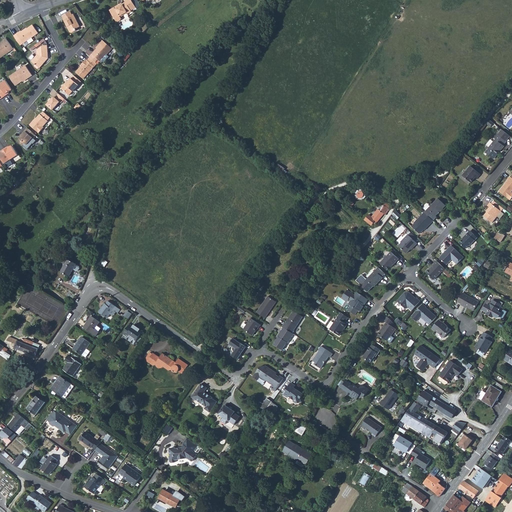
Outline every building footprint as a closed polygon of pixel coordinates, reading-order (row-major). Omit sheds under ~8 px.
[(136,8),(131,0),(124,0),(126,2),(122,4),(123,5),(119,7),(118,5),(110,10),(117,21),(119,22),(121,20),(122,20),(122,18),(120,17),(127,12),(128,14),(132,11),(131,11),(136,8)] [(64,19),(70,32),(72,33),(77,31),(76,29),(80,27),(73,14),(72,15),(70,11),(62,16),(64,19)] [(21,31),(14,36),(21,46),(28,41),(32,38),(39,33),(33,25),(26,30),(25,29),(22,32),(21,31)] [(0,58),(14,49),(6,39),(3,41),(3,42),(0,44),(0,58)] [(98,47),(92,54),(100,61),(106,54),(107,55),(113,49),(103,40),(98,47)] [(37,50),(38,55),(32,61),(40,68),(49,58),(47,45),(43,46),(37,50)] [(81,67),(76,72),(84,79),(95,66),(97,64),(90,57),(88,60),(86,59),(81,66),(81,67)] [(29,78),(33,75),(26,66),(10,77),(16,86),(28,78),(29,78)] [(79,85),(81,82),(74,76),(72,79),(71,78),(66,85),(65,84),(61,88),(69,95),(73,91),(73,92),(79,85)] [(0,90),(0,92),(3,97),(7,95),(6,94),(12,90),(6,81),(0,84),(0,85),(2,89),(0,90)] [(54,97),(47,105),(53,110),(60,102),(61,103),(65,99),(59,94),(55,98),(54,97)] [(41,114),(40,114),(35,120),(35,119),(30,125),(40,133),(44,127),(43,127),(48,121),(48,120),(50,118),(43,111),(41,114)] [(36,135),(27,128),(21,135),(22,136),(18,141),(24,146),(25,144),(26,146),(30,142),(36,135)] [(503,145),(506,141),(510,136),(502,129),(498,134),(497,133),(494,138),(496,139),(489,148),(489,149),(486,152),(493,159),(497,155),(496,154),(501,149),(504,146),(503,145)] [(8,147),(5,149),(11,159),(18,155),(12,146),(9,148),(8,147)] [(11,159),(5,149),(1,151),(2,152),(0,153),(0,156),(5,164),(11,159)] [(463,175),(471,183),(476,177),(477,178),(481,174),(471,166),(463,175)] [(499,191),(510,200),(511,198),(511,192),(511,191),(511,177),(510,176),(507,180),(508,181),(499,191)] [(436,216),(446,205),(438,198),(424,212),(433,221),(437,217),(436,216)] [(484,216),(493,222),(502,211),(503,210),(504,208),(494,200),(492,203),(490,202),(488,206),(490,208),(484,216)] [(371,218),(377,222),(384,214),(386,215),(387,215),(386,214),(389,210),(390,210),(390,209),(389,208),(390,206),(386,203),(384,206),(383,208),(381,208),(381,209),(380,209),(380,210),(378,209),(372,217),(371,218)] [(392,214),(398,220),(401,216),(396,210),(392,214)] [(427,227),(433,221),(424,212),(415,222),(415,223),(412,226),(420,234),(424,229),(423,229),(426,226),(427,227)] [(460,243),(466,249),(469,245),(469,246),(477,237),(475,235),(470,230),(463,238),(463,239),(460,243)] [(409,235),(415,241),(418,239),(411,232),(409,235)] [(494,238),(501,242),(505,235),(499,232),(494,238)] [(412,249),(417,243),(415,241),(409,235),(408,234),(401,242),(402,243),(399,246),(406,253),(412,248),(412,249)] [(457,264),(464,257),(458,252),(459,252),(451,245),(439,258),(447,265),(452,259),(457,264)] [(393,265),(399,259),(391,251),(380,263),(387,270),(392,265),(393,265)] [(77,264),(69,259),(65,267),(62,272),(70,277),(77,264)] [(443,272),(446,269),(437,261),(434,264),(435,264),(430,269),(429,269),(427,271),(427,273),(430,276),(430,278),(432,280),(434,280),(442,271),(443,272)] [(511,263),(508,261),(502,272),(511,277),(510,280),(511,281),(511,263)] [(373,285),(374,287),(378,283),(378,282),(378,281),(380,281),(383,277),(382,277),(385,274),(378,267),(367,279),(373,285)] [(368,291),(373,285),(367,279),(361,274),(356,280),(368,291)] [(362,305),(363,303),(365,305),(368,299),(357,292),(355,295),(347,290),(342,297),(348,301),(349,299),(351,300),(349,304),(351,305),(348,310),(356,315),(358,310),(360,311),(364,306),(362,305)] [(415,300),(414,298),(415,297),(409,292),(405,292),(397,301),(406,309),(408,307),(412,311),(421,301),(417,298),(415,300)] [(469,307),(474,310),(479,302),(466,295),(461,305),(465,307),(465,306),(468,308),(469,307)] [(265,318),(276,302),(268,296),(257,312),(265,318)] [(498,308),(500,304),(493,300),(490,305),(488,304),(486,305),(483,310),(486,312),(488,312),(487,314),(493,317),(494,316),(497,318),(499,317),(501,313),(499,312),(500,310),(499,309),(498,308)] [(121,310),(108,301),(106,304),(99,312),(108,318),(111,314),(114,310),(116,312),(118,313),(121,310)] [(437,317),(426,307),(427,307),(423,304),(412,317),(417,321),(421,317),(430,325),(437,317)] [(294,330),(303,317),(294,311),(285,323),(282,327),(284,327),(293,333),(294,331),(294,330)] [(340,336),(347,325),(345,323),(348,318),(341,312),(337,318),(334,323),(335,323),(331,330),(340,336)] [(95,329),(100,322),(92,316),(84,327),(96,336),(99,332),(95,329)] [(379,335),(387,341),(390,336),(390,337),(396,329),(394,327),(392,326),(394,323),(389,318),(387,317),(385,321),(387,322),(382,329),(383,330),(379,335)] [(258,329),(261,325),(251,318),(244,329),(253,335),(256,330),(257,328),(258,329)] [(436,330),(444,338),(451,330),(445,325),(446,325),(443,322),(442,322),(439,320),(432,328),(435,331),(436,330)] [(140,337),(143,332),(134,326),(134,327),(130,324),(122,336),(135,344),(140,337)] [(288,343),(294,334),(293,333),(284,327),(278,336),(279,337),(274,344),(282,350),(287,342),(288,343)] [(492,342),(490,340),(492,337),(485,332),(476,347),(486,353),(492,342)] [(39,349),(40,345),(33,342),(25,339),(25,340),(24,340),(24,339),(23,339),(22,339),(21,339),(21,340),(21,341),(21,342),(19,341),(10,337),(8,340),(17,344),(15,348),(36,357),(39,349)] [(87,349),(91,343),(82,337),(74,349),(82,355),(83,355),(86,357),(90,351),(87,349)] [(239,337),(237,339),(248,346),(249,343),(239,337)] [(232,355),(238,359),(246,347),(240,343),(234,338),(230,344),(233,347),(232,348),(232,349),(233,350),(233,351),(234,352),(232,355)] [(376,357),(381,350),(373,344),(370,347),(369,347),(365,353),(366,354),(363,357),(371,362),(374,357),(376,357)] [(441,359),(421,345),(415,354),(422,359),(417,366),(423,371),(429,364),(434,368),(441,359)] [(333,353),(321,346),(318,350),(319,351),(313,360),(316,362),(315,364),(321,368),(329,356),(330,357),(333,353)] [(189,365),(179,358),(176,362),(163,353),(160,357),(153,353),(153,354),(148,361),(153,365),(157,364),(157,363),(157,362),(159,359),(165,363),(164,366),(163,366),(169,370),(172,369),(172,370),(173,371),(174,372),(175,372),(176,372),(177,372),(178,372),(179,371),(182,374),(189,365)] [(73,376),(82,364),(72,357),(72,358),(69,356),(65,360),(69,362),(64,369),(73,376)] [(165,363),(159,359),(157,362),(157,363),(157,364),(157,365),(157,366),(158,367),(160,368),(161,368),(162,367),(163,367),(163,366),(164,366),(165,363)] [(440,376),(448,382),(451,378),(452,379),(455,374),(458,376),(463,369),(450,360),(440,376)] [(284,378),(280,376),(279,377),(276,375),(274,373),(274,371),(265,365),(260,367),(253,377),(258,380),(260,377),(266,381),(267,380),(273,385),(273,386),(277,389),(284,378)] [(63,396),(72,384),(61,376),(58,381),(56,380),(54,383),(55,384),(52,389),(63,396)] [(354,398),(357,400),(358,397),(360,398),(364,397),(369,389),(362,385),(359,389),(353,385),(353,386),(346,381),(341,388),(348,393),(347,394),(354,398)] [(495,387),(501,391),(504,387),(498,382),(495,387)] [(301,398),(303,394),(294,388),(296,386),(291,383),(286,390),(286,392),(284,395),(288,397),(290,397),(294,399),(294,402),(296,403),(300,402),(301,400),(301,398)] [(63,396),(66,398),(74,386),(72,384),(63,396)] [(207,388),(201,384),(192,397),(206,407),(205,409),(210,412),(217,402),(212,398),(213,397),(205,392),(207,388)] [(482,400),(493,407),(502,392),(501,391),(495,387),(492,385),(487,393),(482,400)] [(382,400),(380,403),(389,410),(399,395),(391,389),(383,401),(382,400)] [(453,409),(424,391),(418,400),(427,406),(428,403),(447,414),(452,418),(457,411),(453,409)] [(36,415),(45,402),(37,396),(27,409),(36,415)] [(268,398),(265,404),(261,402),(259,405),(275,413),(280,405),(268,398)] [(397,426),(407,431),(409,428),(410,426),(430,438),(438,426),(437,426),(416,413),(421,406),(416,403),(415,402),(400,422),(397,426)] [(240,416),(235,413),(235,412),(225,405),(219,414),(223,417),(221,420),(226,424),(228,420),(234,425),(240,416)] [(78,426),(54,409),(47,420),(50,422),(50,424),(54,426),(56,426),(65,433),(66,431),(71,435),(78,426)] [(9,425),(19,435),(25,428),(30,423),(18,413),(15,417),(9,425)] [(372,434),(375,437),(382,427),(367,417),(361,425),(373,433),(372,434)] [(450,439),(453,441),(467,423),(458,422),(457,422),(455,425),(454,427),(450,434),(452,436),(450,439)] [(307,427),(300,423),(298,427),(305,431),(307,427)] [(168,424),(165,430),(171,433),(174,427),(168,424)] [(430,438),(441,444),(448,432),(438,426),(430,438)] [(101,442),(86,431),(80,439),(92,448),(93,447),(96,449),(101,442)] [(406,451),(411,454),(415,447),(416,446),(396,434),(391,442),(396,445),(396,447),(404,452),(406,451)] [(466,449),(474,439),(470,436),(469,437),(466,435),(459,444),(466,449)] [(508,438),(504,435),(498,445),(497,445),(495,449),(503,454),(511,441),(508,438)] [(194,451),(198,446),(194,443),(187,438),(183,444),(184,445),(182,448),(176,449),(174,447),(171,448),(169,450),(170,455),(169,456),(170,462),(172,463),(176,462),(177,461),(176,460),(187,458),(192,461),(197,454),(194,451)] [(298,460),(306,465),(313,455),(309,452),(306,451),(290,441),(284,451),(298,460)] [(118,456),(103,445),(99,452),(104,456),(100,461),(110,468),(118,456)] [(15,461),(0,447),(0,452),(13,464),(15,461)] [(415,462),(426,469),(431,460),(421,454),(422,451),(415,447),(411,454),(418,458),(415,462)] [(501,458),(494,453),(491,456),(490,456),(485,463),(493,469),(501,458)] [(14,465),(22,469),(29,460),(21,455),(20,454),(15,461),(13,464),(14,465)] [(57,465),(56,463),(58,460),(51,455),(41,469),(50,475),(54,468),(55,468),(57,465)] [(296,463),(304,468),(306,465),(298,460),(296,463)] [(142,476),(126,464),(120,473),(125,477),(124,478),(135,486),(142,476)] [(376,469),(386,475),(389,471),(378,465),(376,469)] [(492,476),(480,468),(472,481),(483,489),(492,476)] [(366,472),(360,482),(366,485),(372,476),(366,472)] [(104,484),(107,481),(96,473),(91,481),(89,480),(85,486),(95,494),(102,483),(104,484)] [(423,483),(440,496),(446,488),(439,483),(440,481),(430,473),(423,483)] [(511,478),(504,473),(484,501),(495,507),(511,482),(511,478)] [(251,479),(258,486),(262,481),(255,474),(251,479)] [(478,491),(474,488),(467,483),(468,481),(465,479),(459,487),(474,498),(479,491),(478,491)] [(427,497),(417,489),(413,486),(407,483),(402,490),(425,507),(428,503),(428,502),(429,501),(429,500),(428,499),(426,498),(427,497)] [(263,491),(252,484),(249,488),(260,495),(263,491)] [(45,511),(52,503),(40,495),(39,496),(33,491),(28,499),(45,511)] [(168,502),(177,507),(177,505),(180,506),(183,501),(185,498),(180,495),(178,498),(175,496),(169,491),(167,493),(164,491),(160,498),(168,502)] [(454,495),(441,511),(464,511),(469,506),(454,495)]
